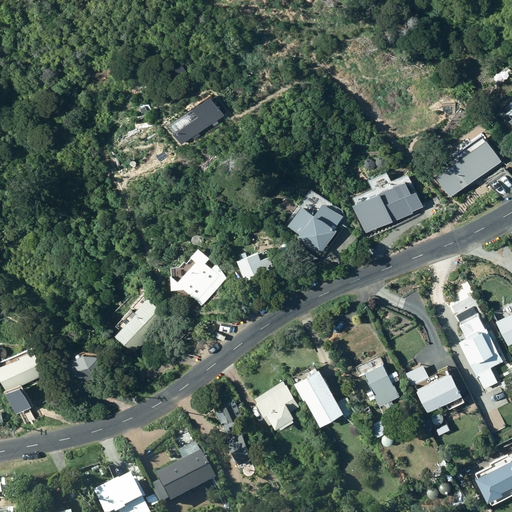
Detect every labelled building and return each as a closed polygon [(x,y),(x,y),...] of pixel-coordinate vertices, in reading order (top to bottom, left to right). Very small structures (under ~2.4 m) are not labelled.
[(173,129),(182,142),(225,112),(212,93),(196,104),(200,110),(173,129)] [(504,163),(488,138),(434,172),(450,197),(504,163)] [(410,180),(353,205),(366,234),(423,210),(410,180)] [(291,230),(301,237),(299,240),(323,256),(338,234),(334,231),(342,220),(325,208),(317,219),(305,210),(291,230)] [(178,285),(204,306),(230,275),(217,264),(213,270),(206,264),(211,259),(200,250),(193,258),(197,262),(178,285)] [(248,284),(273,273),(271,268),(274,267),(270,258),(263,262),(260,255),(239,264),(248,284)] [(308,292),(323,285),(320,279),(305,286),(308,292)] [(150,301),(117,339),(134,355),(169,317),(150,301)] [(511,308),(496,316),(509,342),(511,340),(511,308)] [(504,357),(488,322),(460,335),(477,370),(478,369),(485,384),(498,378),(491,362),(504,357)] [(22,360),(0,368),(0,377),(6,391),(45,376),(36,353),(21,358),(22,360)] [(96,380),(105,371),(101,360),(86,358),(72,363),(67,371),(71,383),(82,385),(96,380)] [(341,397),(320,358),(294,372),(304,390),(307,389),(321,416),(344,404),(351,417),(357,414),(346,394),(341,397)] [(395,402),(392,396),(400,393),(383,358),(365,367),(381,402),(385,400),(388,406),(395,402)] [(429,404),(464,386),(452,364),(450,365),(447,360),(432,368),(434,374),(418,382),(429,404)] [(256,390),(271,416),(276,414),(277,416),(295,407),(293,403),(299,400),(285,374),(256,390)] [(88,398),(83,385),(72,390),(78,403),(88,398)] [(480,402),(485,412),(493,408),(488,398),(480,402)] [(238,419),(232,402),(215,408),(222,425),(238,419)] [(389,427),(383,417),(374,422),(380,432),(389,427)] [(254,452),(243,425),(229,431),(240,458),(254,452)] [(160,501),(170,496),(172,499),(203,483),(207,492),(221,485),(197,438),(178,448),(183,457),(157,471),(161,478),(151,483),(160,501)] [(492,459),(477,466),(493,499),(507,492),(508,495),(511,492),(511,449),(510,450),(510,448),(491,457),(492,459)] [(151,511),(130,471),(120,477),(119,476),(94,488),(105,511),(110,511),(115,510),(116,511),(118,510),(119,511),(151,511)] [(146,497),(150,506),(159,501),(155,493),(146,497)]
